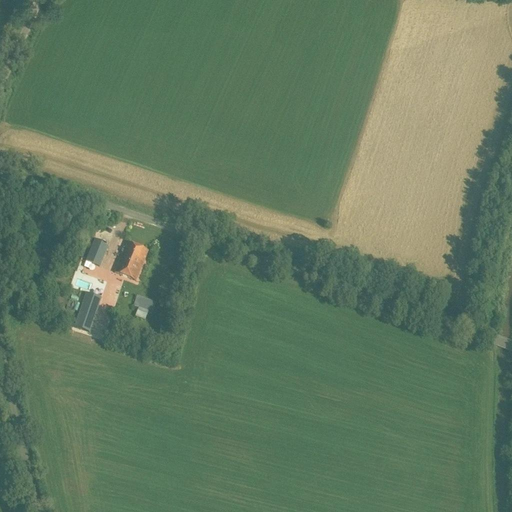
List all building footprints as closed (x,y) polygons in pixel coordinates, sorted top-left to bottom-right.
[(100,267),(109,245),(94,240),(85,262),(100,267)] [(127,243),(114,273),(125,277),(136,282),(148,252),(137,247),(127,243)] [(183,274),(188,256),(181,254),(176,272),(183,274)] [(76,287),(86,288),(87,276),(77,275),(76,287)] [(58,285),(65,299),(73,295),(66,280),(58,285)] [(74,328),(90,333),(102,299),(86,293),(82,303),(79,313),(74,328)] [(153,313),(156,303),(137,296),(133,306),(138,308),(135,317),(145,321),(148,312),(153,313)]
